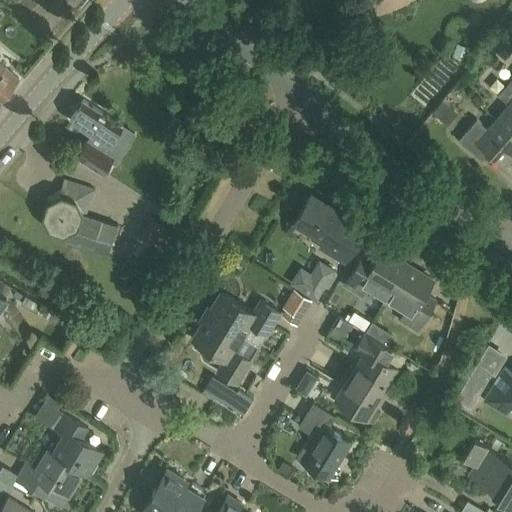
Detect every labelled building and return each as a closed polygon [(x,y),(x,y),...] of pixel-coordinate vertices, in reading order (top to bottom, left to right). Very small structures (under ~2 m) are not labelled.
[(16,0),(31,12),(40,0),(16,0)] [(0,95),(3,98),(19,77),(0,61),(0,95)] [(509,103),(496,118),(511,131),(511,78),(499,94),(509,103)] [(77,154),(104,171),(113,158),(133,172),(153,142),(141,135),(143,132),(142,127),(130,119),(125,120),(123,123),(84,97),(71,118),(91,131),(77,154)] [(511,131),(496,118),(488,127),(477,118),(459,139),(481,159),(489,150),(504,163),(511,153),(511,131)] [(201,169),(216,163),(211,150),(196,155),(201,169)] [(65,234),(63,240),(109,255),(119,223),(87,213),(95,189),(64,179),(60,192),(46,199),(42,214),(50,229),(65,234)] [(345,261),(358,240),(335,226),(343,212),(312,193),(295,220),(325,239),(321,246),(345,261)] [(147,235),(160,238),(165,220),(152,217),(147,235)] [(388,297),(408,263),(382,247),(374,261),(363,255),(345,284),(362,294),(368,285),(388,297)] [(408,263),(388,297),(408,309),(402,319),(418,329),(436,299),(426,293),(434,279),(408,263)] [(208,314),(252,340),(258,344),(266,332),(267,333),(281,310),(261,298),(254,311),(222,291),(208,314)] [(42,304),(26,294),(21,303),(37,312),(42,304)] [(358,309),(352,319),(369,329),(375,319),(358,309)] [(252,358),(243,353),(252,340),(208,314),(193,337),(225,357),(218,369),(238,381),(252,358)] [(364,351),(350,372),(384,393),(399,368),(386,360),(394,348),(365,331),(356,346),(364,351)] [(492,370),(477,361),(455,397),(470,406),(492,370)] [(511,371),(505,367),(485,398),(506,411),(509,406),(511,407),(511,371)] [(377,404),(384,393),(350,372),(334,398),(368,419),(368,418),(371,419),(373,419),(381,407),(379,405),(377,404)] [(244,410),(253,396),(236,386),(227,400),(244,410)] [(329,475),(352,438),(330,425),(336,416),(313,402),(302,420),(319,431),(302,458),(329,475)] [(84,469),(83,470),(88,473),(104,449),(82,435),(88,426),(65,411),(55,426),(66,433),(54,451),(84,469)] [(511,504),(511,458),(475,435),(463,454),(477,464),(471,473),(499,491),(496,494),(511,504)] [(68,494),(83,470),(84,469),(54,451),(50,448),(37,468),(27,462),(17,478),(47,495),(53,485),(68,494)] [(194,511),(207,491),(168,468),(142,511),(141,511),(194,511)] [(243,511),(240,510),(244,503),(230,495),(219,511),(243,511)] [(33,511),(9,497),(0,511),(33,511)] [(471,500),(464,510),(466,511),(487,511),(489,510),(471,500)]
